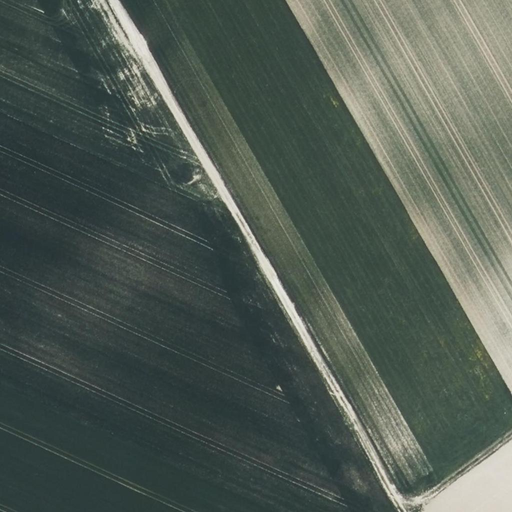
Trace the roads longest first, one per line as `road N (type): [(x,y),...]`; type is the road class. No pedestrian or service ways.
road 1 (track): [(115,0),(408,511)]
road 2 (track): [(407,509),(511,433)]
